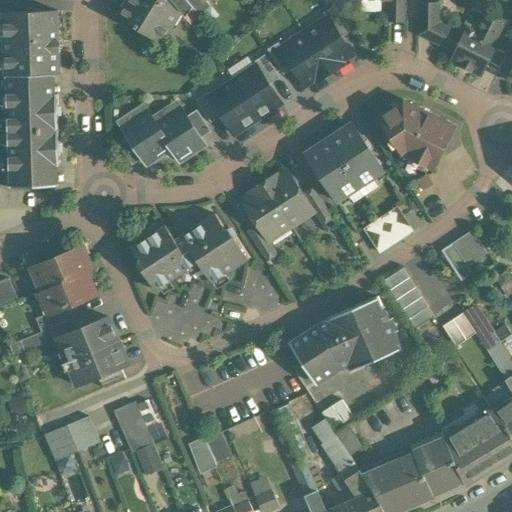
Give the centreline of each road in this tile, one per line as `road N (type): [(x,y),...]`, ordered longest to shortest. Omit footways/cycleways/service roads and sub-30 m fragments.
road 1 (residential): [(104,194),(204,188),(367,79),(408,71),(505,121),(481,187),(408,252),(341,292),(159,368)]
road 2 (residential): [(91,0),(93,160),(104,194)]
road 3 (residential): [(93,214),(159,368)]
